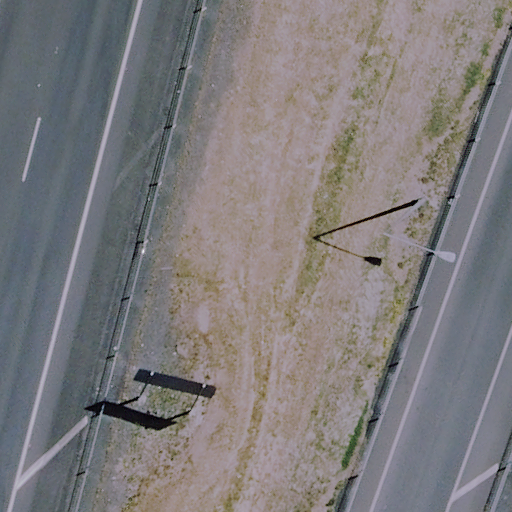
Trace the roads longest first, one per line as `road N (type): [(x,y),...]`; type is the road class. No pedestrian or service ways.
road 1 (motorway): [(511,202),(401,511)]
road 2 (motorway): [(71,0),(0,276)]
